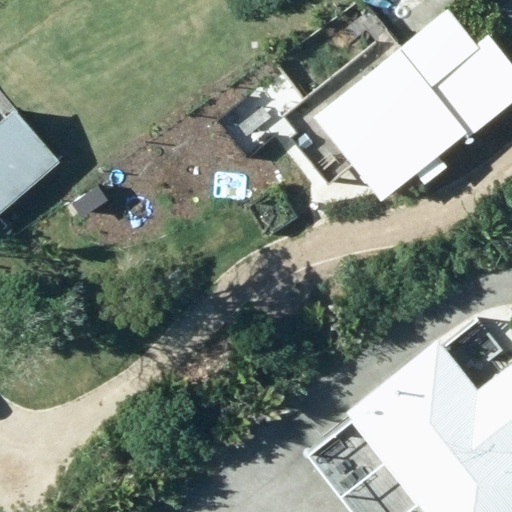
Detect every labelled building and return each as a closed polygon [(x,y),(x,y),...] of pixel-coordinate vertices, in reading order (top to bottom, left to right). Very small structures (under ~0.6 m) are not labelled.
[(465,140),(511,102),(511,72),(485,38),(426,86),(398,50),(309,119),(374,201),(408,174),(419,188),(444,169),(434,155),(461,134),(465,140)] [(233,145),(276,110),(250,78),(207,114),(233,145)] [(0,198),(49,157),(11,112),(0,120),(0,198)] [(473,361),(476,347),(469,337),(457,335),(446,341),(444,354),(450,364),(462,366),(473,361)] [(342,415),(418,511),(511,511),(511,362),(474,393),(433,343),(342,415)]
